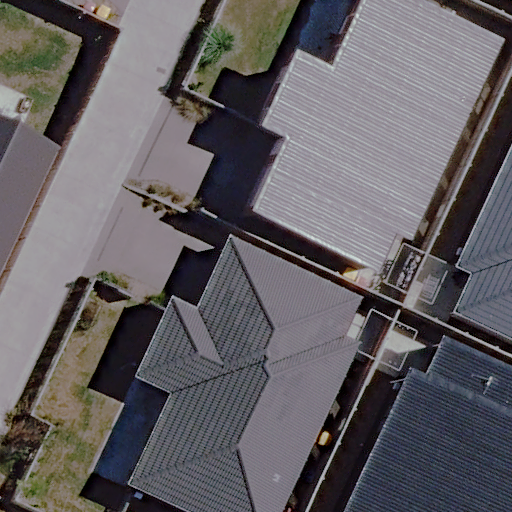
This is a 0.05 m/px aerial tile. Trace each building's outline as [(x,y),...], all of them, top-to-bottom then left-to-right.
[(402,230),(490,38),(406,0),(353,0),(321,70),(284,53),(253,121),(275,131),(241,205),(366,262),(385,222),(402,230)] [(0,112),(0,228),(44,133),(0,112)] [(511,130),(452,261),(468,268),(449,309),(511,338),(511,130)] [(349,294),(224,237),(190,309),(164,297),(130,371),(166,388),(123,481),(190,511),(267,511),(345,344),(329,337),(349,294)] [(401,366),(334,511),(511,511),(511,372),(439,339),(422,376),(401,366)]
